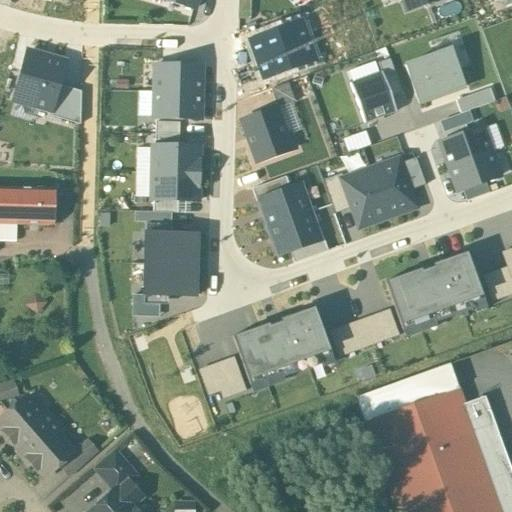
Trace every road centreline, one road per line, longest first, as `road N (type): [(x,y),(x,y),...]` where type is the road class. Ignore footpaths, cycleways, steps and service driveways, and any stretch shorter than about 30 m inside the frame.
road 1 (residential): [(219,41),(217,203),(222,268),(236,287),(274,283),(511,197)]
road 2 (residential): [(219,41),(92,35),(0,13)]
